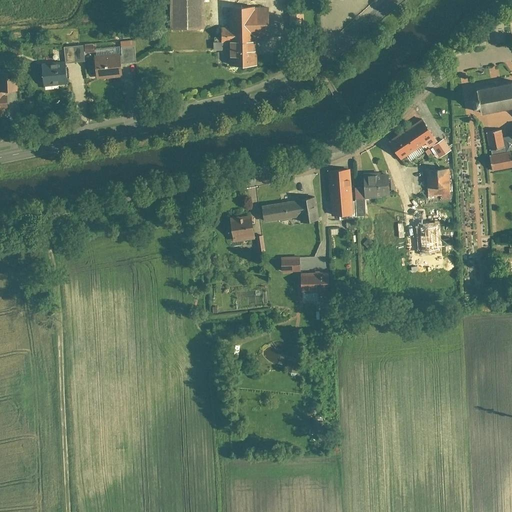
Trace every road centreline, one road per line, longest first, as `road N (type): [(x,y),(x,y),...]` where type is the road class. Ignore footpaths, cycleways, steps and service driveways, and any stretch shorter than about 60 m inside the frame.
road 1 (tertiary): [(396,0),(319,63),(253,97),(0,158)]
road 2 (residential): [(148,198),(364,143),(452,72),(511,52)]
road 3 (unclassified): [(0,229),(148,198)]
